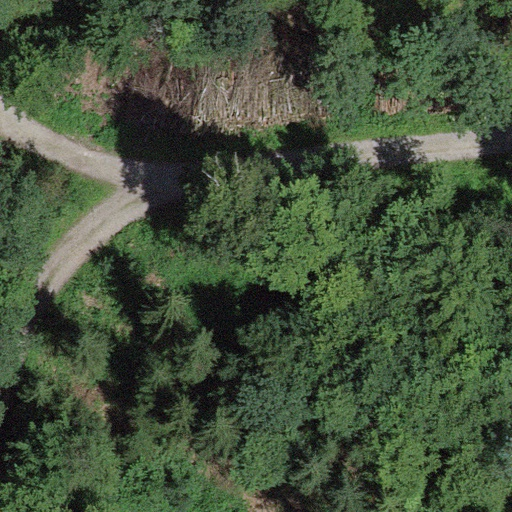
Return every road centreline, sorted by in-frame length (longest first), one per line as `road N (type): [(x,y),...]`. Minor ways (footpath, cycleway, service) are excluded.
road 1 (track): [(16,121),(39,329),(7,511)]
road 2 (track): [(511,133),(145,160)]
road 3 (track): [(145,160),(39,329)]
road 4 (track): [(16,121),(145,160)]
